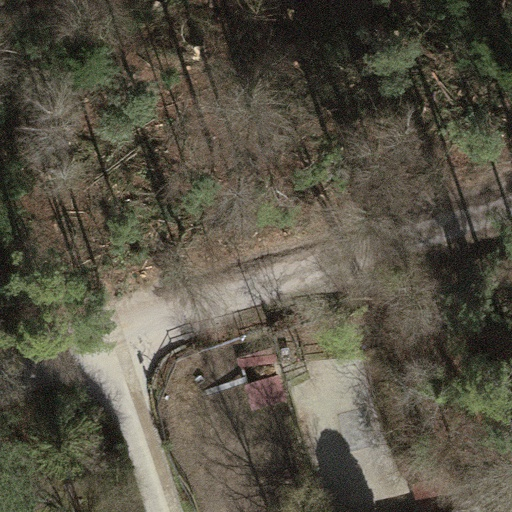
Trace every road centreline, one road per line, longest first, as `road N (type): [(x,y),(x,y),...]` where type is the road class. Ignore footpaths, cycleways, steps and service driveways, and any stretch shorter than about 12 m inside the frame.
road 1 (track): [(107,320),(511,196)]
road 2 (residential): [(0,377),(107,320),(167,511)]
